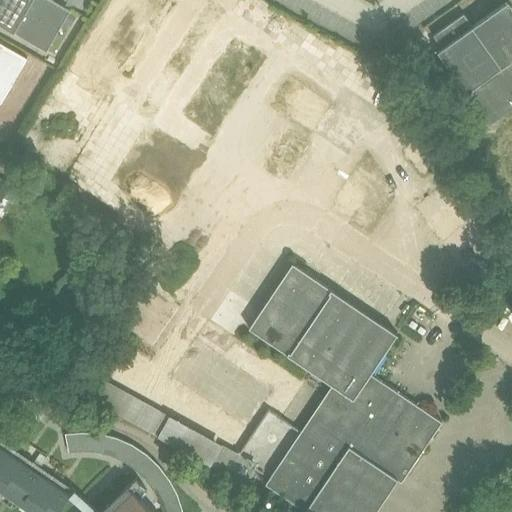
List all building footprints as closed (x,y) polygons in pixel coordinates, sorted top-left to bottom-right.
[(70,9),(54,0),(0,0),(0,22),(46,49),(70,9)] [(158,0),(157,3),(145,26),(164,36),(182,1),(180,0),(158,0)] [(463,13),(432,35),(441,47),(437,50),(465,90),(457,96),(474,120),(480,116),(487,125),(511,107),(511,7),(507,0),(472,25),(463,13)] [(114,1),(87,45),(119,65),(133,44),(122,37),(136,15),(114,1)] [(182,1),(164,36),(184,47),(202,12),(182,1)] [(267,9),(262,20),(269,24),(274,13),(267,9)] [(202,12),(184,47),(202,57),(221,22),(202,12)] [(274,13),(269,24),(276,28),(281,17),(274,13)] [(221,22),(202,57),(222,67),(241,32),(221,22)] [(306,30),(300,40),(307,44),(313,33),(306,30)] [(241,32),(222,67),(241,77),(259,42),(241,32)] [(313,33),(307,44),(314,48),(320,37),(313,33)] [(0,101),(1,102),(27,57),(0,41),(0,101)] [(259,42),(241,77),(260,87),(278,52),(259,42)] [(278,52),(260,87),(279,97),(284,87),(298,62),(278,52)] [(76,61),(49,105),(71,119),(85,97),(95,104),(109,82),(76,61)] [(298,62),(284,87),(296,93),(291,104),(316,117),(335,82),(298,62)] [(63,152),(62,153),(80,166),(103,133),(85,121),(70,142),(63,152)] [(103,133),(80,166),(98,178),(121,146),(103,133)] [(64,138),(57,147),(63,152),(70,142),(64,138)] [(121,146),(98,178),(115,191),(138,158),(121,146)] [(138,158),(115,191),(133,203),(156,171),(138,158)] [(156,171),(133,203),(151,216),(174,183),(156,171)] [(0,210),(13,186),(0,178),(0,210)] [(62,178),(55,188),(61,192),(68,182),(62,178)] [(68,182),(61,192),(68,197),(75,187),(68,182)] [(174,183),(151,216),(169,228),(192,196),(174,183)] [(418,204),(461,250),(480,232),(437,186),(418,204)] [(192,196),(169,228),(186,241),(203,218),(209,209),(192,196)] [(97,203),(90,213),(97,217),(104,208),(97,203)] [(104,208),(97,217),(103,222),(110,212),(104,208)] [(351,208),(336,231),(372,253),(386,230),(351,208)] [(203,218),(186,241),(221,265),(244,233),(220,216),(214,226),(203,218)] [(133,228),(126,238),(132,242),(139,233),(133,228)] [(336,231),(322,253),(357,276),(372,253),(336,231)] [(139,233),(132,242),(139,247),(146,237),(139,233)] [(399,244),(394,251),(404,257),(409,251),(399,244)] [(394,251),(390,258),(400,264),(404,257),(394,251)] [(168,253),(161,263),(168,267),(175,258),(168,253)] [(322,253),(308,276),(343,298),(357,276),(322,253)] [(175,258),(168,267),(174,272),(181,262),(175,258)] [(384,267),(380,274),(390,280),(394,273),(384,267)] [(380,274),(376,281),(386,287),(390,280),(380,274)] [(308,276),(293,299),(329,321),(343,298),(308,276)] [(370,290),(366,297),(376,303),(380,296),(370,290)] [(78,301),(88,306),(91,299),(81,294),(78,301)] [(158,319),(154,330),(176,340),(177,340),(182,329),(199,337),(209,313),(167,295),(156,318),(158,319)] [(366,297),(361,303),(372,310),(376,303),(366,297)] [(293,299),(279,322),(314,344),(329,321),(293,299)] [(356,313),(351,319),(361,326),(366,319),(356,313)] [(483,313),(474,321),(479,327),(488,319),(483,313)] [(351,319),(347,326),(357,333),(361,326),(351,319)] [(474,321),(465,329),(470,335),(479,327),(474,321)] [(154,330),(149,343),(171,353),(176,340),(154,330)] [(341,335),(337,342),(347,349),(351,342),(341,335)] [(337,342),(333,349),(343,355),(347,349),(337,342)] [(144,354),(138,367),(161,376),(166,364),(144,354)] [(426,362),(417,370),(422,376),(431,368),(426,362)] [(487,367),(474,378),(500,408),(510,400),(511,402),(511,364),(510,363),(495,376),(487,367)] [(131,377),(121,400),(163,419),(173,395),(156,388),(161,377),(161,376),(138,367),(133,378),(131,377)] [(417,370),(408,377),(413,383),(422,376),(417,370)] [(468,399),(453,412),(455,415),(479,442),(497,426),(489,417),(500,408),(474,378),(460,390),(468,399)] [(251,414),(225,457),(307,507),(305,511),(306,511),(364,511),(388,473),(345,447),(334,464),(251,414)] [(432,419),(418,431),(445,461),(455,452),(462,461),(481,445),(479,442),(455,415),(440,428),(432,419)] [(298,419),(292,428),(301,433),(306,424),(298,419)] [(306,424),(301,433),(309,438),(315,429),(306,424)] [(315,429),(309,438),(317,443),(318,442),(323,434),(315,429)] [(160,501),(163,511),(172,511),(182,510),(176,493),(168,478),(158,464),(145,453),(131,443),(115,436),(108,435),(99,432),(81,431),(64,433),(68,451),(82,450),(96,451),(110,454),(122,460),(134,467),(144,476),(153,488),(160,501)] [(323,434),(318,442),(329,448),(334,441),(323,434)] [(0,492),(1,498),(11,505),(18,503),(31,511),(55,511),(68,493),(0,446),(0,492)] [(153,511),(131,489),(125,494),(125,497),(109,511),(153,511)]
